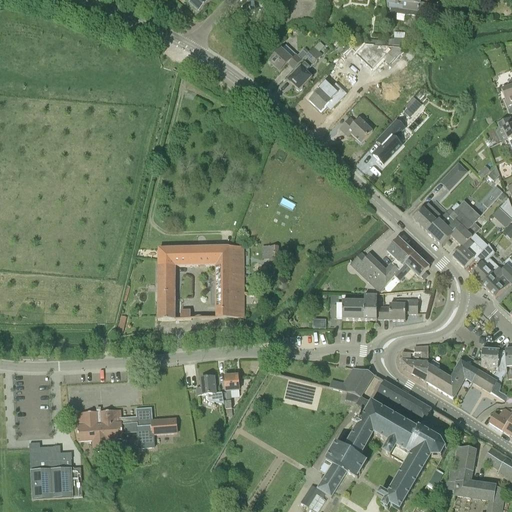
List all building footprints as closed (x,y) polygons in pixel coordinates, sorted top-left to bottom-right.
[(194,0),(189,5),(199,14),(211,0),(194,0)] [(386,0),(387,9),(390,9),(390,14),(423,18),(423,13),(418,12),(419,5),(408,4),(408,0),(386,0)] [(408,0),(408,4),(419,5),(418,12),(423,13),(425,4),(420,4),(420,0),(408,0)] [(388,46),(404,47),(405,34),(394,33),(394,40),(388,40),(388,46)] [(438,44),(429,34),(424,38),(433,48),(438,44)] [(365,46),(356,56),(372,71),(383,59),(389,65),(404,49),(383,47),(383,42),(367,41),(366,46),(365,46)] [(315,48),(319,53),(324,47),(319,43),(315,48)] [(348,51),(354,57),(359,51),(354,45),(348,51)] [(305,57),(309,53),(305,49),(303,52),(298,57),(295,55),(292,60),(282,51),(269,64),(279,73),(288,65),(293,70),(306,57),(305,57)] [(305,75),(311,67),(320,58),(313,50),(309,53),(305,57),(306,57),(309,60),(290,80),(294,85),(293,86),(295,89),(296,91),(299,93),(302,91),(302,88),(311,80),(305,75)] [(511,80),(509,81),(507,86),(507,88),(501,90),(507,107),(511,105),(511,80)] [(321,113),(331,102),(327,99),(334,92),(325,83),(318,90),(320,92),(310,102),(321,113)] [(229,116),(234,119),(237,114),(232,111),(229,116)] [(508,140),(511,138),(511,123),(510,119),(497,125),(498,128),(496,132),(501,143),(500,144),(505,141),(508,140)] [(361,145),(372,133),(358,120),(354,125),(350,120),(339,131),(345,136),(348,133),(361,145)] [(392,124),(376,142),(381,147),(371,158),(381,167),(400,148),(393,141),(401,133),(392,124)] [(458,165),(440,184),(449,193),(468,174),(458,165)] [(490,173),(485,168),(477,176),(481,181),(490,173)] [(494,171),(488,176),(493,182),(499,176),(494,171)] [(503,213),(507,217),(511,212),(508,200),(499,210),(503,213)] [(454,215),(459,210),(457,209),(453,214),(450,211),(454,206),(451,203),(450,202),(440,212),(444,216),(436,224),(430,218),(428,216),(434,210),(428,205),(413,221),(428,235),(450,212),(454,215)] [(468,233),(474,226),(480,219),(465,204),(459,210),(454,215),(450,212),(428,235),(442,248),(451,238),(454,237),(452,234),(461,226),(468,233)] [(450,211),(453,214),(457,209),(459,207),(457,204),(454,206),(450,211)] [(480,231),(479,230),(474,226),(468,233),(461,226),(452,234),(454,237),(465,246),(470,240),(470,241),(480,231)] [(396,278),(415,256),(399,240),(387,253),(396,262),(386,273),(368,257),(365,260),(361,255),(358,258),(350,267),(379,294),(395,277),(396,278)] [(482,252),(470,241),(470,240),(465,246),(462,249),(452,259),(464,270),(474,260),(480,254),(482,252)] [(488,261),(494,254),(489,246),(482,252),(480,254),(487,261),(488,261)] [(280,248),(263,248),(262,261),(269,261),(269,263),(280,263),(280,248)] [(173,268),(215,268),(215,267),(229,266),(230,249),(155,249),(158,322),(175,322),(173,268)] [(243,319),(243,309),(241,249),(230,249),(229,266),(215,267),(215,268),(217,320),(243,319)] [(482,287),(502,265),(494,254),(488,261),(487,261),(483,265),(482,263),(470,275),(481,287),(482,286),(482,287)] [(400,283),(411,271),(420,279),(429,269),(415,256),(396,278),(400,283)] [(511,271),(504,263),(502,265),(482,287),(495,300),(510,285),(511,286),(511,271)] [(383,321),(383,309),(377,308),(377,296),(364,296),(364,303),(364,322),(377,322),(377,321),(383,321)] [(364,322),(364,303),(342,302),(342,305),(336,305),(336,321),(342,321),(342,322),(364,322)] [(418,303),(409,302),(397,302),(397,305),(389,305),(388,309),(383,309),(383,321),(389,321),(389,322),(405,322),(405,316),(418,316),(418,306),(418,303)] [(180,311),(181,320),(190,320),(191,311),(180,311)] [(126,319),(121,318),(118,331),(123,332),(126,319)] [(327,330),(327,321),(315,321),(314,329),(327,330)] [(428,363),(427,349),(414,349),(414,359),(420,360),(419,355),(421,355),(421,364),(411,363),(411,354),(403,355),(402,368),(407,372),(412,375),(428,384),(428,363)] [(507,352),(505,352),(505,353),(482,351),(481,362),(474,362),(472,367),(481,372),(496,381),(501,385),(503,380),(507,374),(506,368),(507,368),(507,352)] [(439,392),(448,377),(431,367),(431,363),(428,363),(428,384),(428,385),(439,392)] [(471,370),(460,363),(456,371),(452,379),(448,377),(439,392),(440,393),(453,400),(465,379),(473,384),(481,372),(472,367),(471,370)] [(371,403),(362,398),(369,387),(364,384),(369,375),(373,377),(373,376),(369,374),(353,370),(343,385),(331,382),(329,389),(347,393),(345,402),(356,404),(355,406),(366,412),(360,423),(356,420),(352,426),(356,429),(344,451),(335,445),(325,462),(319,473),(325,476),(316,490),(311,487),(300,504),(308,509),(312,511),(311,511),(319,511),(326,502),(322,500),(325,496),(331,500),(347,475),(358,481),(368,464),(361,461),(374,437),(387,444),(381,455),(404,468),(387,496),(380,491),(377,498),(384,502),(380,508),(387,511),(389,508),(396,511),(400,511),(431,459),(441,459),(445,450),(446,450),(452,439),(422,422),(418,429),(417,430),(371,403)] [(501,385),(496,381),(481,372),(473,384),(504,402),(507,397),(499,393),(501,385)] [(239,393),(239,387),(238,377),(225,378),(227,403),(225,403),(226,411),(226,418),(232,418),(232,410),(231,394),(239,393)] [(215,394),(215,389),(214,379),(201,380),(202,390),(197,390),(198,398),(207,397),(207,402),(224,406),(222,394),(215,394)] [(425,421),(431,411),(379,380),(379,381),(383,384),(377,394),(425,421)] [(122,425),(129,425),(137,424),(139,450),(154,449),(153,437),(177,435),(176,421),(152,423),(151,410),(136,411),(137,420),(121,421),(120,412),(101,413),(101,414),(97,414),(97,413),(77,415),(78,428),(77,428),(78,443),(93,442),(94,453),(109,452),(108,441),(123,440),(122,425)] [(503,433),(511,417),(511,411),(511,414),(504,410),(499,418),(495,416),(489,424),(503,433)] [(511,439),(511,417),(503,433),(511,439)] [(210,440),(217,444),(222,436),(215,432),(210,440)] [(29,450),(32,502),(82,499),(81,470),(72,470),(71,455),(60,456),(60,451),(55,451),(55,449),(40,449),(40,451),(36,451),(36,450),(29,450)] [(500,511),(503,500),(504,490),(469,485),(473,467),(475,452),(458,449),(455,470),(450,469),(447,483),(455,484),(453,498),(488,504),(486,511),(500,511)] [(484,463),(499,473),(505,461),(506,460),(492,451),(484,463)] [(511,465),(506,462),(499,473),(497,475),(511,484),(511,465)] [(240,511),(233,496),(225,500),(230,511),(240,511)]
